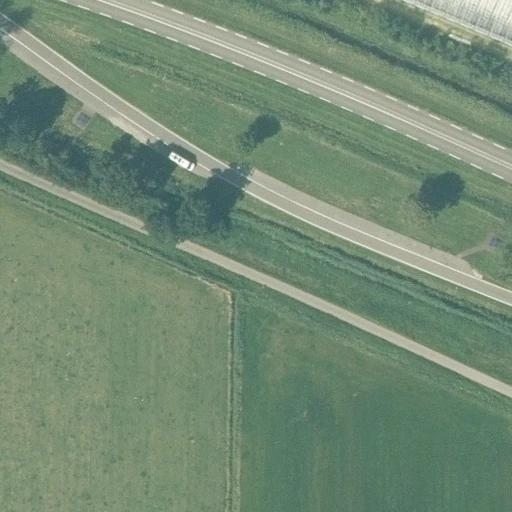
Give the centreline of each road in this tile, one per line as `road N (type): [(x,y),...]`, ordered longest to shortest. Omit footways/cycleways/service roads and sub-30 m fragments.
road 1 (unclassified): [(511,392),(0,165)]
road 2 (primary): [(511,165),(101,0)]
